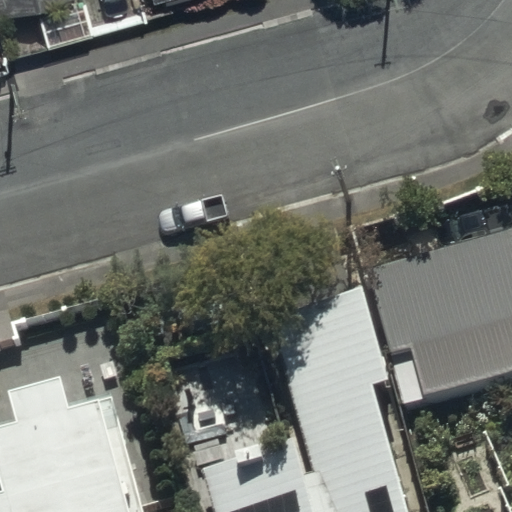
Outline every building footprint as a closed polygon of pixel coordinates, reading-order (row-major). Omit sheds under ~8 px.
[(75,0),(0,0),(0,20),(75,0)] [(147,0),(150,9),(185,0),(147,0)] [(511,256),(377,292),(400,379),(511,349),(511,256)] [(368,311),(273,338),(323,511),(407,511),(380,418),(397,414),(368,311)] [(62,375),(9,389),(18,423),(0,428),(0,511),(145,511),(113,393),(70,405),(62,375)] [(243,484),(207,494),(212,511),(310,511),(299,473),(268,482),(263,464),(239,471),(243,484)]
